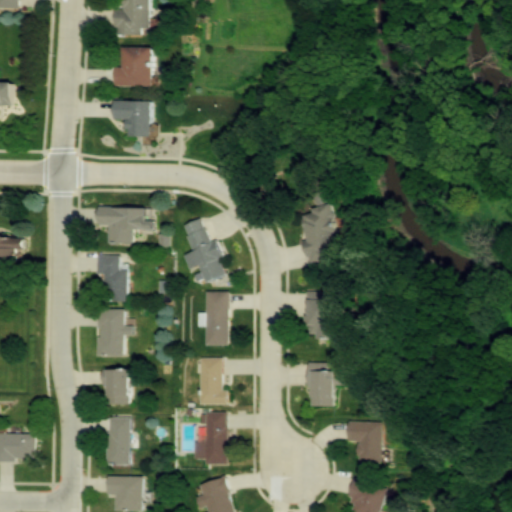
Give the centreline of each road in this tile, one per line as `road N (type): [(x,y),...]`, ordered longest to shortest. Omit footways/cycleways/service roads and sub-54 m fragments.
road 1 (secondary): [(69,0),(58,234),(67,511)]
road 2 (residential): [(60,176),(200,183),(249,222),(270,274),(273,436),(293,474)]
